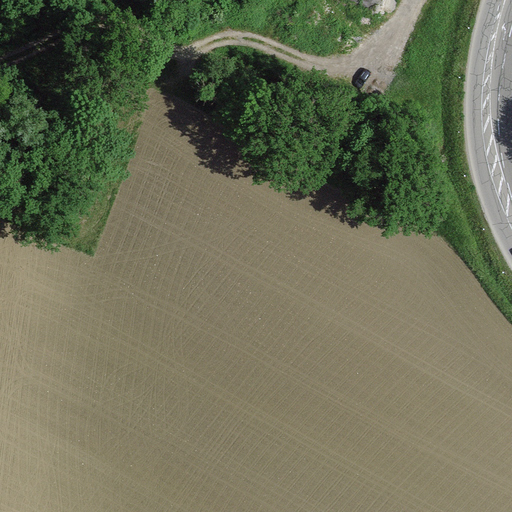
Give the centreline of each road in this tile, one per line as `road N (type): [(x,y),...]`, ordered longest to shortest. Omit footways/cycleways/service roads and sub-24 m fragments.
road 1 (track): [(415,0),(373,65),(360,70),(329,68),(246,38),(176,51),(108,25),(0,62)]
road 2 (tertiary): [(492,0),(476,87),(478,160),(511,245)]
